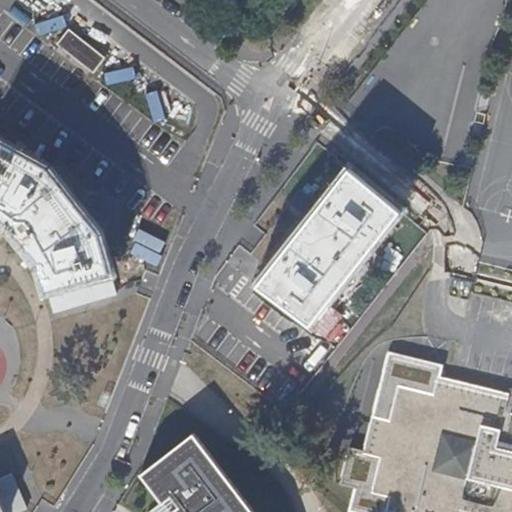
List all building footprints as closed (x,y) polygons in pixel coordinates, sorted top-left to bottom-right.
[(70,29),(58,45),(94,73),(107,58),(70,29)] [(48,291),(111,273),(100,233),(48,169),(0,141),(0,216),(5,219),(39,262),(48,291)] [(350,170),(259,285),(312,323),(401,211),(350,170)] [(391,421),(373,417),(365,452),(382,456),(374,492),(391,496),(387,511),(511,511),(511,411),(505,410),(509,394),(438,377),(434,395),(399,387),(391,421)] [(142,475),(164,502),(170,511),(254,511),(194,434),(142,475)] [(170,511),(164,502),(151,511),(170,511)]
